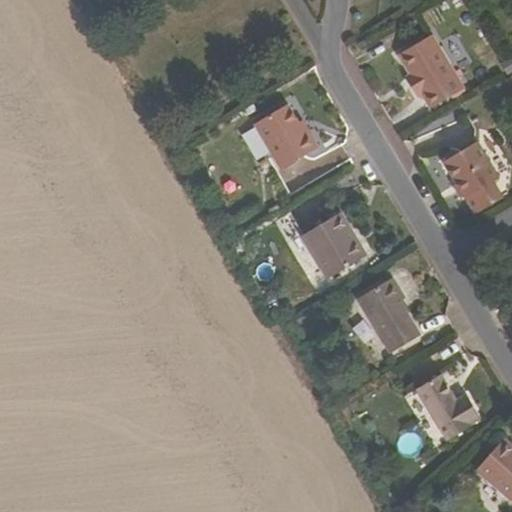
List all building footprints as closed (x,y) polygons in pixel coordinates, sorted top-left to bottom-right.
[(434,107),(464,88),(429,35),(400,55),(409,69),(404,71),(421,96),(425,94),(434,107)] [(287,106),(253,125),(279,170),(318,148),(308,131),(303,134),(298,124),(287,106)] [(303,134),(308,131),(302,121),(298,124),(303,134)] [(465,197),(466,199),(475,216),(503,199),(493,184),(499,181),(477,142),(445,161),(457,183),(465,197)] [(454,185),(462,199),(465,197),(457,183),(454,185)] [(327,281),(361,260),(346,233),(350,232),(340,214),(301,238),(327,281)] [(350,232),(346,233),(361,260),(366,257),(350,232)] [(383,285),(348,305),(381,360),(411,342),(397,320),(390,308),(394,306),(395,305),(383,285)] [(390,308),(397,320),(400,318),(394,306),(390,308)] [(455,396),(441,373),(418,388),(448,440),(472,425),(471,423),(481,417),(467,394),(463,396),(457,400),(455,396)] [(511,446),(503,439),(476,472),(510,502),(511,500),(511,446)]
